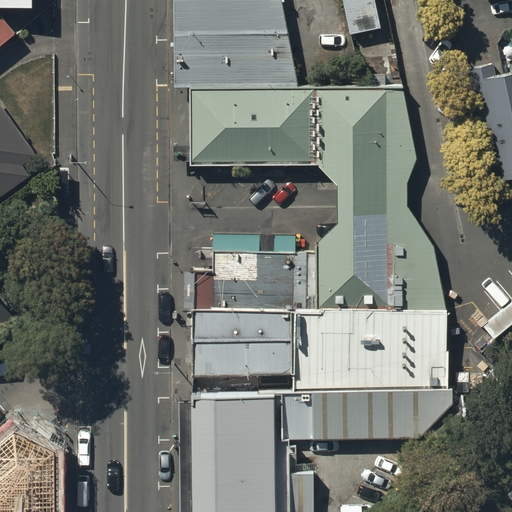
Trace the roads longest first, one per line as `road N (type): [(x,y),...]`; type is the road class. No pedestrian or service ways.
road 1 (tertiary): [(123,0),(124,373)]
road 2 (tertiary): [(124,373),(125,511)]
road 3 (residential): [(0,396),(57,372),(124,373)]
